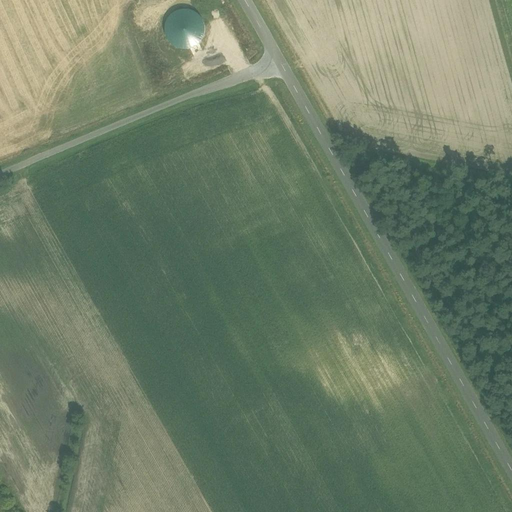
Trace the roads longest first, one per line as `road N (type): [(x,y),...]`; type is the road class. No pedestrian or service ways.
road 1 (unclassified): [(277,58),(511,472)]
road 2 (unclassified): [(277,58),(0,174)]
